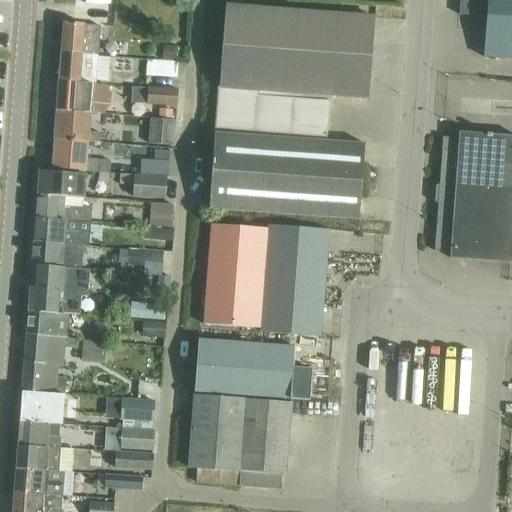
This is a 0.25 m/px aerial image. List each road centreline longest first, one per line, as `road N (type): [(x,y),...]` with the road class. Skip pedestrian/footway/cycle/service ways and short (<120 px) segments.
road 1 (secondary): [(0,362),(25,0)]
road 2 (unclassified): [(399,301),(421,0)]
road 3 (unclassified): [(348,500),(357,327),(399,301)]
road 4 (unclassified): [(464,511),(484,489),(495,309)]
